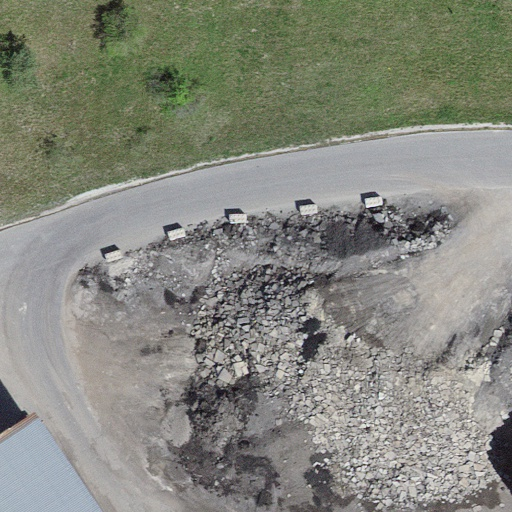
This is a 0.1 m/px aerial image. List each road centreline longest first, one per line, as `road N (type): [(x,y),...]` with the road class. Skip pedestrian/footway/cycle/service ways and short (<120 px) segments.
road 1 (track): [(0,262),(156,208),(284,180),(511,156)]
road 2 (unknown): [(158,511),(16,256)]
